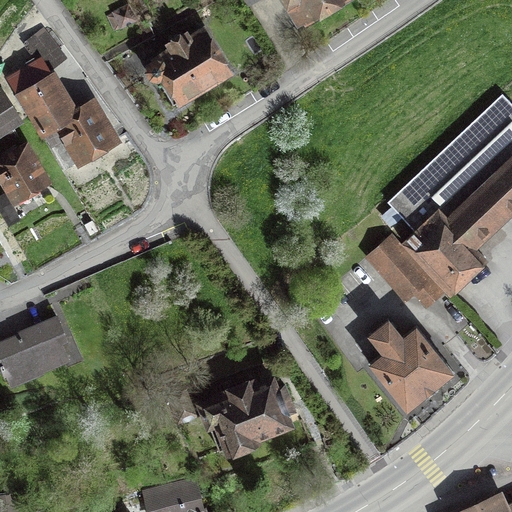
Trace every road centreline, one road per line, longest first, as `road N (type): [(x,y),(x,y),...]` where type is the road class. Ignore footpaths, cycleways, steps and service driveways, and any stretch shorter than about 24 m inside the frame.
road 1 (residential): [(391,490),(168,170)]
road 2 (residential): [(168,170),(434,0)]
road 3 (residential): [(0,299),(158,216),(168,170)]
road 4 (residential): [(168,170),(40,0)]
road 5 (primary): [(391,490),(488,411)]
